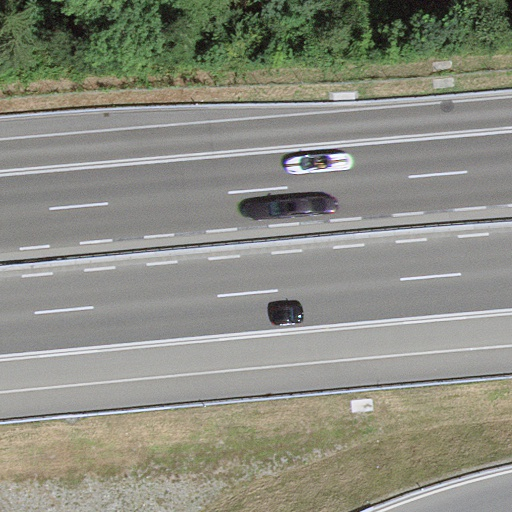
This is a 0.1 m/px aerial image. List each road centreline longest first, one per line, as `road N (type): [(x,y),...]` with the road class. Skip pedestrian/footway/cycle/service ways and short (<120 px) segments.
road 1 (motorway): [(511,109),(0,157)]
road 2 (motorway): [(0,316),(511,270)]
road 3 (motorway): [(511,168),(0,213)]
